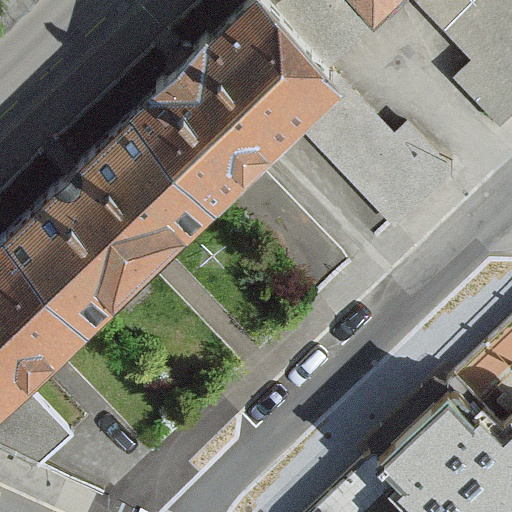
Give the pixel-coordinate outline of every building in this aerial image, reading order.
[(289,108),(333,67),(329,63),(274,6),(268,0),(246,0),(211,34),(206,29),(192,43),(189,41),(183,40),(175,48),(167,56),(168,62),(170,64),(156,78),(160,82),(136,105),(211,183),(263,134),(289,108)] [(280,0),(274,6),(329,63),(390,5),(386,0),(280,0)] [(511,0),(421,0),(474,55),(456,73),(500,118),(511,106),(511,0)] [(333,67),(289,108),(394,218),(449,165),(406,120),(394,131),(333,67)] [(211,183),(136,105),(96,143),(95,142),(71,165),(47,188),(48,189),(7,228),(81,306),(139,251),(147,244),(155,236),(211,183)] [(81,306),(7,228),(0,234),(0,382),(6,377),(26,358),(46,339),(81,306)] [(6,377),(0,382),(0,446),(37,464),(73,429),(28,382),(19,390),(6,377)] [(401,428),(380,448),(377,446),(373,446),(369,448),(301,511),(361,511),(394,481),(417,504),(408,511),(511,511),(511,412),(502,422),(481,400),(473,409),(464,399),(464,396),(464,393),(463,389),(459,386),(456,385),(451,384),(449,383),(447,384),(435,395),(401,428)]
